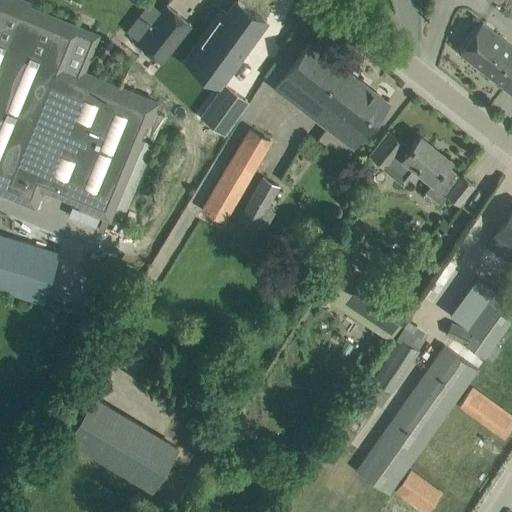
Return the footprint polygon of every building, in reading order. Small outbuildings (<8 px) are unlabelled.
[(0,0),(0,192),(36,207),(43,190),(110,220),(112,215),(123,219),(153,145),(140,139),(146,124),(149,125),(159,101),(82,69),(96,34),(29,6),(30,3),(22,0),(0,0)] [(136,40),(163,60),(191,23),(165,3),(136,40)] [(215,24),(196,50),(232,75),(270,24),(256,14),(241,3),(221,29),(215,24)] [(459,51),(503,86),(511,73),(511,46),(481,22),(459,51)] [(309,42),(275,87),(328,127),(336,117),(361,136),(388,102),(309,42)] [(511,93),(511,73),(503,86),(511,93)] [(224,85),(200,117),(220,131),(244,99),(224,85)] [(225,223),(271,141),(247,127),(238,144),(200,209),(225,223)] [(450,161),(419,136),(410,147),(388,130),(369,154),(385,166),(383,168),(402,183),(415,167),(433,182),(425,191),(440,203),(447,195),(458,204),(474,184),(463,175),(461,177),(446,165),(450,161)] [(279,186),(262,177),(234,227),(237,227),(231,238),(253,250),(275,212),(267,207),(279,186)] [(511,208),(486,245),(511,262),(511,208)] [(0,289),(40,302),(56,252),(0,234),(0,289)] [(316,291),(388,339),(405,313),(333,265),(316,291)] [(311,272),(297,273),(297,284),(311,284),(311,272)] [(511,317),(511,286),(505,281),(469,332),(451,323),(445,334),(465,344),(483,358),(511,317)] [(372,377),(371,379),(391,391),(418,349),(416,347),(427,331),(407,319),(396,336),(398,337),(371,376),(372,377)] [(448,347),(437,364),(468,383),(455,402),(493,427),(507,405),(483,390),(491,376),(448,347)] [(67,437),(153,489),(177,448),(91,396),(67,437)] [(413,402),(403,418),(422,430),(447,446),(456,432),(480,448),(493,427),(455,402),(443,421),(413,402)] [(355,406),(350,412),(359,418),(363,411),(355,406)] [(350,412),(346,419),(354,425),(359,418),(350,412)] [(371,414),(366,422),(373,427),(378,418),(371,414)] [(366,422),(361,431),(367,435),(373,427),(366,422)] [(422,430),(409,450),(458,481),(471,462),(447,446),(422,430)] [(331,443),(327,450),(335,455),(340,448),(331,443)] [(327,450),(323,457),(331,462),(335,455),(327,450)] [(409,450),(397,468),(447,500),(458,481),(409,450)] [(348,451),(342,459),(349,463),(355,455),(348,451)] [(342,459),(337,468),(344,472),(349,463),(342,459)] [(397,468),(386,487),(425,511),(438,511),(447,500),(397,468)] [(308,480),(303,487),(312,492),(316,485),(308,480)] [(303,487),(299,493),(307,499),(312,492),(303,487)] [(324,487),(319,496),(326,500),(331,492),(324,487)] [(425,511),(386,487),(374,505),(384,511),(425,511)] [(319,496),(314,504),(320,509),(326,500),(319,496)]
